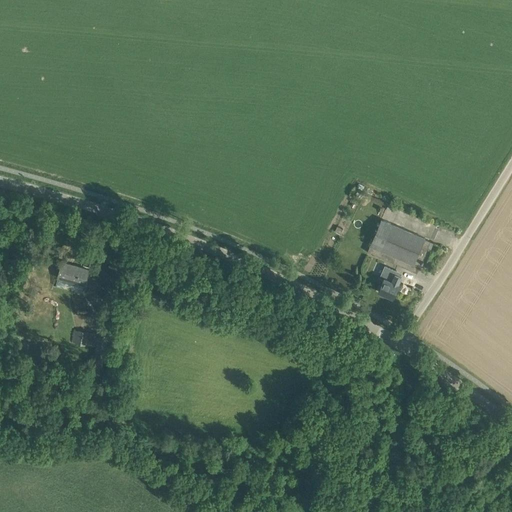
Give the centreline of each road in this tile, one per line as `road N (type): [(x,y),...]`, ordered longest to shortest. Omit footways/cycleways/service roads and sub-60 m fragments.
road 1 (unclassified): [(397,344),(264,271),(163,229),(0,182)]
road 2 (unclassified): [(511,165),(403,333)]
road 3 (track): [(315,455),(356,305)]
road 4 (unclassified): [(511,424),(397,344)]
